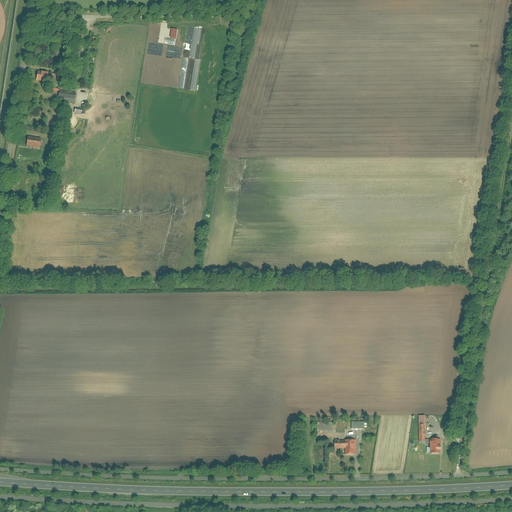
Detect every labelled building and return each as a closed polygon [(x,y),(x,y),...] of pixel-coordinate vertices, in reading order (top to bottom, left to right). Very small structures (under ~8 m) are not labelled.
[(52,73),(37,70),(35,81),(50,83),(52,73)] [(58,102),(75,105),(77,94),(60,92),(58,102)] [(76,109),(75,114),(86,116),(87,107),(82,106),(82,110),(76,109)] [(40,139),(27,137),(25,147),(39,149),(40,139)] [(334,423),(317,422),(317,432),(334,432),(334,423)] [(429,454),(439,454),(439,446),(440,446),(440,440),(429,440),(429,444),(429,454)] [(355,441),(334,441),(334,448),(345,448),(345,455),(354,455),(354,448),(355,448),(355,441)]
